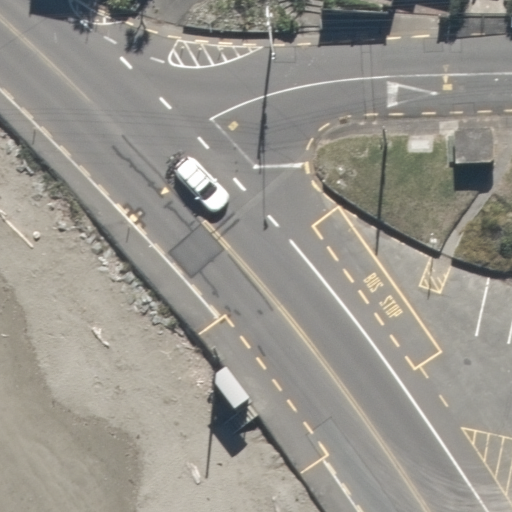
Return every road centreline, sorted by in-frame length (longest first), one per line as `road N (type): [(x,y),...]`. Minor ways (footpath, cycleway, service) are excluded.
road 1 (secondary): [(143,152),(307,337),(428,511)]
road 2 (residential): [(143,152),(210,113),(274,89),(511,72)]
road 3 (secondary): [(0,17),(143,152)]
